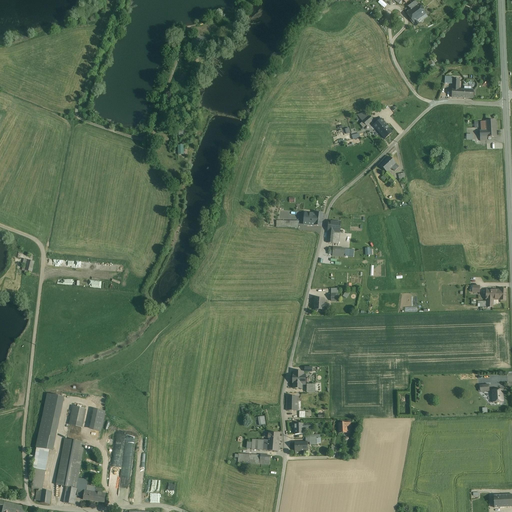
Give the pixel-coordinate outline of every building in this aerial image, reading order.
[(419,4),(416,1),(408,7),(411,10),(408,12),(407,13),(414,23),(417,20),(417,21),(417,20),(426,14),(419,4)] [(195,34),(190,46),(197,49),(199,42),(207,45),(209,39),(195,34)] [(453,90),(452,98),(473,99),(474,91),(459,90),(453,90)] [(374,120),(367,112),(366,112),(357,115),(367,126),(374,120)] [(393,132),(382,119),(374,126),(385,139),(393,132)] [(496,121),(486,121),(486,122),(481,122),(481,131),(480,131),(480,138),(487,138),(496,137),(496,121)] [(390,157),(381,166),(387,172),(391,167),(395,171),(399,167),(396,163),(390,157)] [(397,181),(388,172),(384,176),(389,181),(392,185),(397,181)] [(315,214),(305,213),(303,224),(309,225),(322,226),(322,223),(323,214),(315,213),(315,214)] [(341,222),(329,221),(328,232),(335,232),(340,233),(341,222)] [(335,232),(328,232),(327,243),(339,244),(340,234),(335,233),(335,232)] [(348,249),(333,248),(332,256),(345,257),(345,253),(348,254),(348,249)] [(32,272),(35,262),(28,260),(26,271),(25,274),(29,275),(30,272),(32,272)] [(65,268),(85,271),(86,265),(66,262),(65,268)] [(501,300),(501,291),(487,290),(487,299),(488,299),(488,302),(487,307),(493,307),(493,299),(501,300)] [(324,300),(315,299),(314,309),(323,310),(328,310),(328,306),(324,306),(324,300)] [(303,372),(297,372),(294,372),(293,373),(293,375),(294,375),(293,375),(294,375),(293,384),(293,388),(294,388),(302,388),(302,389),(302,388),(302,384),(305,384),(305,385),(305,375),(303,375),(303,372)] [(315,384),(307,385),(307,393),(315,392),(315,384)] [(503,390),(492,391),(493,403),(503,403),(503,390)] [(61,398),(48,395),(40,435),(53,438),(61,398)] [(298,397),(287,396),(287,411),(297,411),(298,397)] [(65,398),(61,398),(53,438),(56,438),(65,398)] [(86,410),(74,407),(71,421),(83,423),(86,410)] [(104,411),(93,408),(89,429),(100,431),(104,411)] [(265,416),(258,417),(259,425),(266,424),(265,416)] [(347,423),(339,423),(339,433),(343,433),(344,433),(347,433),(347,427),(351,426),(350,423),(347,423)] [(303,424),(295,424),(295,435),(304,434),(304,430),(305,430),(305,429),(311,429),(311,424),(303,424)] [(280,434),(269,433),(268,441),(267,451),(278,451),(280,434)] [(53,438),(40,435),(37,449),(49,451),(53,452),(56,438),(53,438)] [(85,443),(65,439),(56,485),(67,487),(77,488),(77,484),(78,478),(84,451),(85,443)] [(307,451),(307,442),(295,443),(295,451),(307,451)] [(35,469),(46,470),(49,451),(37,449),(36,456),(35,459),(34,468),(35,469)] [(270,456),(239,453),(238,462),(270,465),(270,456)] [(46,470),(35,469),(32,489),(37,489),(43,490),(46,470)] [(86,485),(85,491),(87,491),(88,480),(78,478),(77,484),(79,484),(86,485)] [(77,488),(67,487),(64,503),(75,505),(77,496),(77,495),(76,494),(77,490),(77,488)] [(40,503),(50,504),(52,492),(43,490),(37,489),(36,500),(41,501),(40,503)] [(87,491),(85,491),(84,497),(84,500),(90,501),(90,500),(94,500),(94,501),(95,501),(96,493),(87,491)] [(102,494),(96,493),(95,501),(104,503),(106,494),(102,494)] [(511,494),(494,495),(495,508),(511,506),(511,494)] [(25,511),(27,507),(4,502),(2,510),(2,511),(25,511)]
